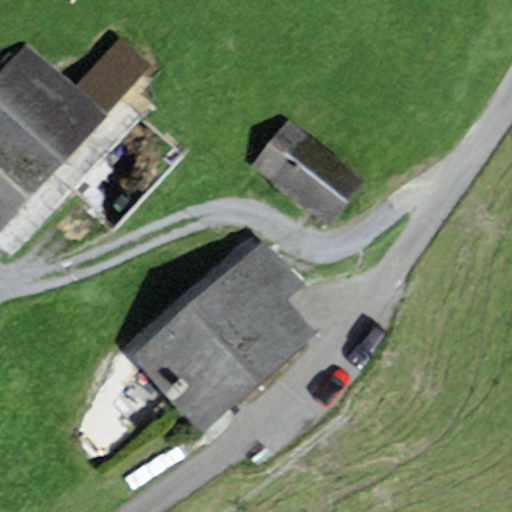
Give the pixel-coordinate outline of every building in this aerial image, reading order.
[(88,117),(127,70),(104,50),(64,98),(88,117)] [(0,221),(82,124),(8,63),(0,73),(0,221)] [(286,125),(256,162),(326,218),(356,181),(286,125)] [(266,299),(284,282),(254,248),(236,265),(266,299)] [(140,351),(198,415),(294,329),(266,299),(236,265),(140,351)]
